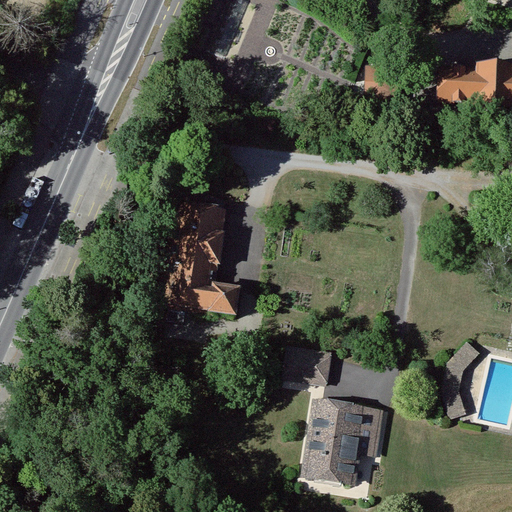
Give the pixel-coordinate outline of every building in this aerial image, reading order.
[(435,72),(434,103),(511,105),(511,74),(511,68),(474,67),(474,73),(435,72)] [(396,70),(366,69),(365,98),(396,99),(396,70)] [(434,114),(411,114),(411,127),(434,127),(434,114)] [(511,167),(511,145),(507,144),(503,165),(511,167)] [(234,316),(238,286),(215,283),(224,208),(179,202),(176,225),(165,224),(155,306),(234,316)] [(326,386),(331,354),(286,347),(281,379),(326,386)] [(384,411),(314,400),(301,479),(354,488),(359,456),(376,459),(384,411)]
